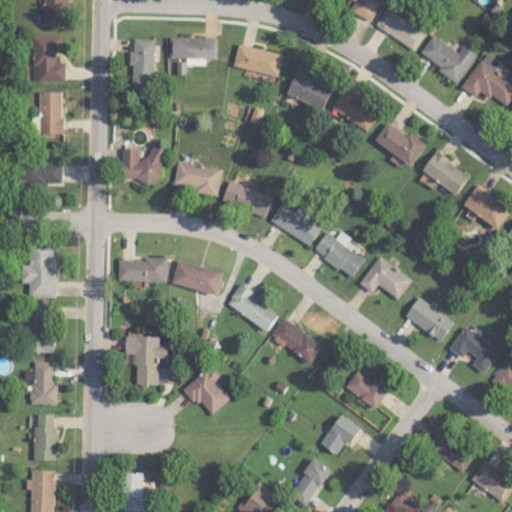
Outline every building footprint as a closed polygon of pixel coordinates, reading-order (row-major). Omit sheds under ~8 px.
[(43,0),(43,26),(66,26),(66,0),(43,0)] [(375,23),(414,50),(426,32),(388,6),(375,23)] [(62,34),(33,35),(34,66),(38,66),(38,81),(66,80),(65,62),(56,62),(56,51),(62,51),(62,34)] [(419,54),(458,81),(476,55),(462,45),(458,51),(433,34),(419,54)] [(170,57),(188,57),(188,64),(206,64),(206,58),(217,59),(217,37),(170,36),(170,57)] [(155,38),(134,38),(134,50),(130,50),(130,64),(133,64),(132,84),(153,85),(155,38)] [(283,53),(238,44),(233,66),(278,76),(283,53)] [(462,87),(476,96),(480,89),(507,106),(511,98),(511,80),(496,70),(501,61),(485,51),(462,87)] [(286,93),(322,110),(332,88),(310,77),(314,68),(301,62),(286,93)] [(369,129),(380,108),(342,89),(331,109),(369,129)] [(63,91),(40,91),(40,133),(63,133),(63,91)] [(426,143),(410,132),(407,136),(387,122),(374,140),(411,165),(426,143)] [(123,148),(123,180),(163,180),(163,147),(152,147),(152,157),(139,157),(139,148),(123,148)] [(422,169),(455,195),(470,175),(436,150),(422,169)] [(218,194),(223,169),(178,160),(173,186),(218,194)] [(62,184),(63,162),(23,161),(23,183),(62,184)] [(273,197),(230,179),(222,199),(265,217),(273,197)] [(499,227),(511,206),(475,185),(463,206),(499,227)] [(270,220),(309,245),(321,227),(282,202),(270,220)] [(313,249),(350,277),(364,259),(344,245),(350,237),(341,230),(335,238),(326,231),(313,249)] [(32,264),(23,264),(22,282),(30,282),(29,296),(55,297),(57,243),(32,242),(32,264)] [(412,279),(379,255),(358,282),(372,292),(378,284),(397,298),(412,279)] [(119,280),(168,281),(169,257),(146,257),(146,260),(119,260),(119,280)] [(173,283),(218,294),(224,271),(178,259),(173,283)] [(227,303),(267,330),(280,312),(240,284),(227,303)] [(454,321),(418,296),(404,316),(440,341),(454,321)] [(50,352),(52,303),(30,302),(29,351),(50,352)] [(270,336),(311,362),(323,344),(283,318),(270,336)] [(484,373),(500,349),(463,325),(448,348),(461,356),(465,350),(476,357),(471,364),(484,373)] [(168,344),(160,343),(160,335),(126,335),(126,353),(136,353),(136,383),(167,383),(167,365),(168,365),(168,344)] [(511,393),(511,363),(506,359),(492,379),(511,393)] [(58,404),(58,382),(54,382),(55,361),(35,360),(34,369),(26,369),(25,384),(31,384),(31,403),(58,404)] [(230,397),(215,381),(220,376),(210,364),(182,390),(195,403),(199,399),(212,414),(230,397)] [(390,386),(372,375),(371,378),(356,369),(344,388),(377,408),(390,386)] [(34,426),(34,459),(57,459),(56,413),(38,413),(38,426),(34,426)] [(321,444),(337,453),(344,441),(350,444),(361,426),(339,413),(321,444)] [(464,470),(475,451),(437,429),(426,448),(464,470)] [(290,496),(308,506),(330,466),(312,456),(290,496)] [(471,478),(503,502),(511,489),(511,479),(485,459),(471,478)] [(54,511),(56,469),(32,469),(32,479),(27,479),(27,489),(32,489),(31,511),(54,511)] [(144,472),(125,472),(125,511),(152,511),(152,495),(144,495),(144,472)] [(233,511),(277,511),(286,502),(257,480),(233,511)] [(389,504),(395,507),(391,511),(417,511),(422,506),(399,490),(389,504)]
